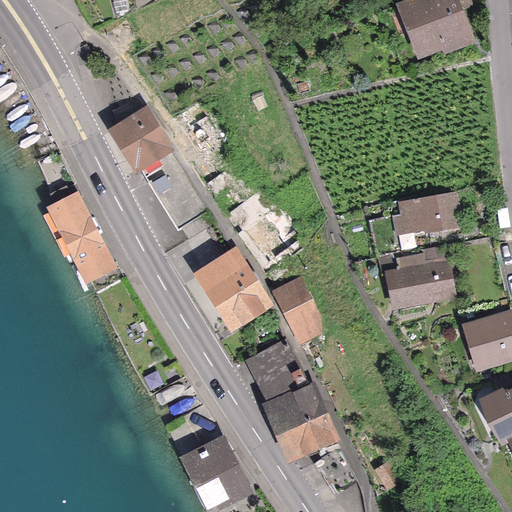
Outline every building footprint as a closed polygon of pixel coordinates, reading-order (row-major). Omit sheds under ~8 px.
[(457,0),(431,0),(407,9),(425,55),(468,38),(454,2),(457,0)] [(120,126),(142,111),(135,101),(113,111),(120,126)] [(180,114),(189,128),(177,135),(191,158),(221,140),(207,116),(209,115),(201,101),(180,114)] [(120,126),(115,129),(159,197),(186,179),(142,111),(120,126)] [(186,179),(159,197),(179,228),(206,211),(186,179)] [(89,191),(56,208),(96,286),(129,269),(89,191)] [(457,193),(402,203),(408,232),(453,224),(451,214),(460,212),(457,193)] [(310,254),(279,208),(236,237),(266,283),(310,254)] [(275,315),(236,254),(190,284),(229,344),(275,315)] [(400,305),(429,299),(428,292),(453,288),(449,263),(394,273),(400,305)] [(333,333),(307,282),(278,296),(304,348),(333,333)] [(511,354),(511,326),(509,318),(471,330),(482,364),(511,354)] [(330,430),(287,343),(249,362),(292,449),(330,430)] [(506,437),(511,433),(511,395),(491,405),(506,437)] [(251,493),(222,439),(191,456),(220,509),(251,493)] [(340,447),(314,464),(333,492),(359,475),(340,447)]
